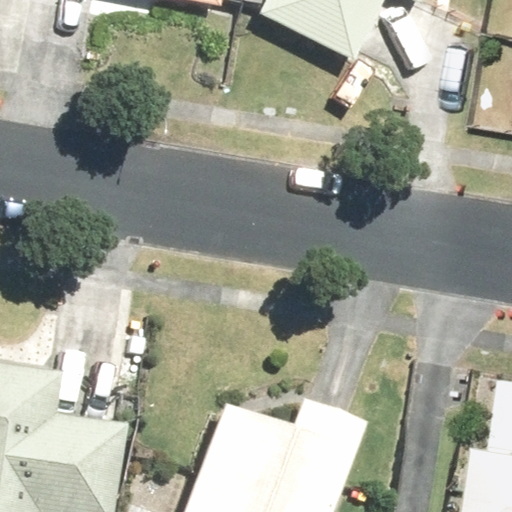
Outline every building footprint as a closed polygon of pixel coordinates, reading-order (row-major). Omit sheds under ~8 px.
[(157,0),(216,10),(217,0),(157,0)] [(239,0),(233,12),(321,58),(350,0),(373,0),(391,9),(395,0),(239,0)] [(0,511),(88,511),(95,426),(32,421),(36,372),(0,369),(0,511)] [(308,511),(339,427),(272,403),(263,428),(198,405),(159,511),(308,511)] [(452,511),(511,511),(511,452),(460,447),(452,511)]
